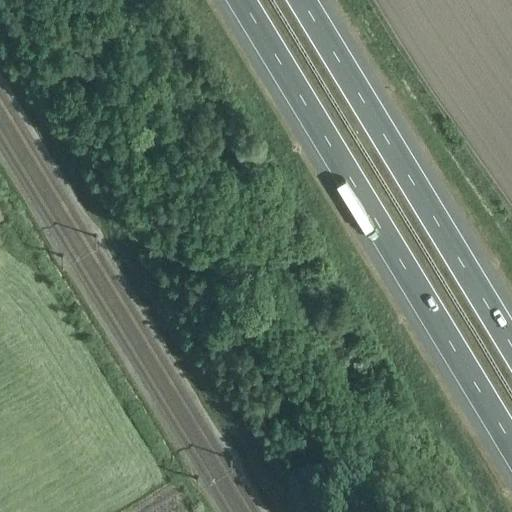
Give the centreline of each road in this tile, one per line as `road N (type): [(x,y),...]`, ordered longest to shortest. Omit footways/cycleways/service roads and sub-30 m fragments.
road 1 (motorway): [(233,0),(511,460)]
road 2 (motorway): [(511,363),(292,0)]
